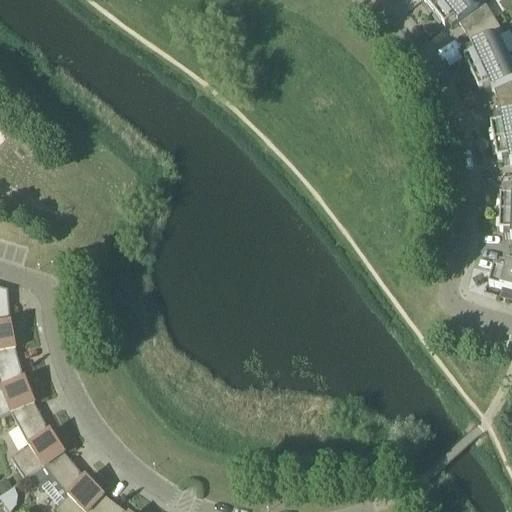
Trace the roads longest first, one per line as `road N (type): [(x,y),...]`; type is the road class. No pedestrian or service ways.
road 1 (residential): [(511,326),(453,305),(466,257),(456,134),(430,68),(359,0)]
road 2 (residential): [(188,511),(131,477),(98,442),(69,394),(47,287),(0,273)]
